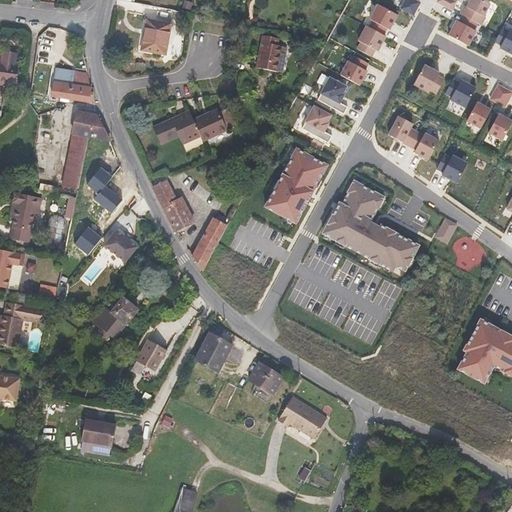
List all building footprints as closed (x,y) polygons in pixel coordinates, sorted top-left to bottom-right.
[(369,0),(362,14),(370,18),(377,3),(371,0),(369,0)] [(405,0),(406,1),(401,9),(414,15),(420,3),(414,0),(405,0)] [(455,2),(450,0),(438,0),(437,2),(452,10),(455,2)] [(465,6),(460,14),(463,16),(477,23),(481,26),(485,17),(483,16),(490,4),(482,0),(470,0),(469,3),(467,7),(465,6)] [(398,15),(378,5),(370,20),(373,21),(369,28),(384,36),(387,29),(390,30),(398,15)] [(477,23),(463,16),(460,22),(457,21),(449,36),(468,47),(476,31),(474,30),(477,23)] [(148,20),(142,50),(165,54),(170,25),(148,20)] [(358,50),(372,57),(376,51),(378,52),(386,37),(384,36),(369,28),(368,27),(360,42),(362,43),(358,50)] [(509,31),(503,28),(499,35),(495,42),(501,45),(500,48),(511,54),(511,29),(510,29),(509,31)] [(278,45),(280,38),(263,35),(257,68),(282,73),(286,54),(282,53),(283,46),(278,45)] [(17,53),(4,51),(2,63),(0,62),(0,82),(7,83),(6,86),(6,88),(16,89),(18,73),(14,72),(16,62),(17,53)] [(369,64),(354,56),(351,62),(349,61),(341,75),(360,85),(367,71),(365,70),(369,64)] [(439,74),(424,65),(414,85),(429,93),(430,90),(437,94),(445,80),(438,76),(439,74)] [(88,73),(76,71),(55,68),(54,81),(74,85),(90,87),(88,73)] [(344,95),(343,94),(347,87),(330,78),(318,100),(344,114),(348,107),(345,105),(340,103),(344,96),(344,95)] [(450,100),(465,108),(476,89),(461,81),(460,84),(453,80),(445,94),(452,98),(450,100)] [(74,85),(54,81),(52,96),(90,102),(92,87),(90,87),(74,85)] [(498,103),(505,89),(498,86),(491,100),(498,103)] [(511,94),(511,92),(505,89),(498,103),(505,107),(511,94)] [(491,110),(477,103),(467,121),(481,129),(491,110)] [(329,124),(327,123),(331,116),(315,107),(303,129),(329,143),(333,136),(329,134),(325,132),(328,125),(329,124)] [(223,121),(226,128),(235,124),(228,108),(219,112),(223,121)] [(77,189),(88,136),(111,141),(110,139),(97,115),(77,111),(62,186),(77,189)] [(189,111),(153,127),(161,145),(179,137),(183,145),(201,136),(200,134),(194,120),(189,111)] [(219,112),(218,111),(204,118),(203,116),(194,120),(200,134),(201,136),(203,141),(227,130),(226,128),(223,121),(219,112)] [(511,123),(511,121),(499,114),(489,133),(503,141),(511,123)] [(389,135),(409,147),(417,132),(410,129),(413,124),(399,117),(389,135)] [(477,135),(480,129),(468,122),(465,128),(477,135)] [(424,136),(417,132),(409,147),(416,150),(415,152),(429,160),(439,141),(425,134),(424,136)] [(327,166),(297,149),(265,207),(296,224),(327,166)] [(451,158),(444,155),(437,169),(443,172),(442,175),(457,183),(467,164),(452,156),(451,158)] [(84,186),(98,197),(105,188),(114,177),(100,166),(84,186)] [(34,184),(39,181),(33,173),(28,176),(34,184)] [(167,181),(153,187),(176,231),(194,222),(182,198),(176,201),(167,181)] [(342,204),(340,203),(323,234),(393,271),(396,266),(405,271),(419,246),(380,224),(377,223),(372,220),(384,197),(354,181),(342,204)] [(54,186),(41,183),(40,190),(53,192),(54,186)] [(98,197),(96,200),(111,212),(121,201),(105,188),(98,197)] [(42,198),(19,193),(16,204),(14,218),(10,239),(29,243),(35,214),(39,215),(42,198)] [(69,196),(66,216),(73,217),(76,197),(69,196)] [(227,225),(214,218),(193,256),(202,270),(217,243),(227,225)] [(457,225),(446,219),(436,237),(438,238),(447,243),(455,228),(457,225)] [(75,244),(88,255),(102,238),(89,228),(75,244)] [(136,248),(116,231),(103,247),(124,263),(136,248)] [(20,253),(8,251),(0,249),(0,287),(8,289),(13,264),(18,265),(20,253)] [(22,266),(18,265),(13,264),(8,289),(18,290),(22,266)] [(40,292),(56,295),(58,286),(42,283),(40,292)] [(107,309),(96,322),(116,337),(138,310),(123,297),(111,313),(107,309)] [(0,345),(17,349),(23,319),(39,323),(42,309),(7,302),(4,315),(0,334),(0,333),(0,345)] [(511,336),(480,320),(464,350),(467,352),(458,369),(484,383),(495,364),(501,368),(500,370),(511,376),(511,336)] [(232,345),(210,333),(195,361),(218,373),(232,345)] [(153,343),(147,340),(140,353),(146,355),(153,343)] [(166,350),(153,343),(146,355),(140,353),(135,361),(145,366),(139,376),(148,381),(154,372),(166,350)] [(249,380),(273,396),(284,378),(260,363),(249,380)] [(20,379),(0,376),(0,402),(1,399),(16,401),(20,379)] [(42,379),(39,390),(48,392),(50,380),(42,379)] [(46,392),(37,390),(34,404),(43,406),(46,392)] [(327,418),(293,397),(278,420),(288,426),(290,423),(314,438),(327,418)] [(112,424),(100,422),(93,420),(81,418),(77,439),(109,445),(112,425),(112,424)] [(304,481),(310,472),(304,468),(298,477),(304,481)] [(182,487),(173,511),(191,511),(198,492),(193,491),(182,487)]
